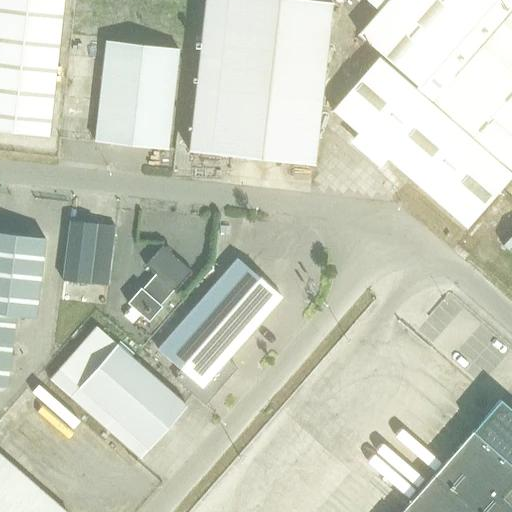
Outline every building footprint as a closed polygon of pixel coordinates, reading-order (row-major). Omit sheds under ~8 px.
[(0,0),(0,131),(47,137),(62,0),(0,0)] [(330,5),(281,0),(204,0),(188,151),(313,164),(330,5)] [(511,0),(387,0),(358,34),(417,86),(414,89),(377,57),(331,110),(465,228),(511,175),(431,104),(432,103),(511,172),(511,0)] [(105,41),(94,141),(166,150),(178,49),(105,41)] [(69,220),(61,281),(88,284),(106,286),(113,226),(95,224),(69,220)] [(511,232),(501,245),(511,254),(511,232)] [(0,386),(6,387),(14,316),(34,318),(44,239),(0,233),(0,386)] [(174,291),(191,272),(161,245),(144,265),(154,274),(141,289),(140,288),(126,303),(130,307),(140,315),(148,322),(161,306),(159,305),(172,290),(174,291)] [(236,258),(157,349),(182,371),(175,380),(203,405),(225,381),(219,370),(282,298),(236,258)] [(130,307),(122,316),(132,324),(140,315),(130,307)] [(185,406),(130,357),(133,354),(119,342),(116,345),(96,326),(49,379),(139,458),(148,449),(185,406)] [(511,511),(511,412),(498,400),(432,476),(474,511),(511,511)] [(14,468),(0,455),(0,511),(64,511),(32,484),(14,468)] [(474,511),(432,476),(400,511),(474,511)]
